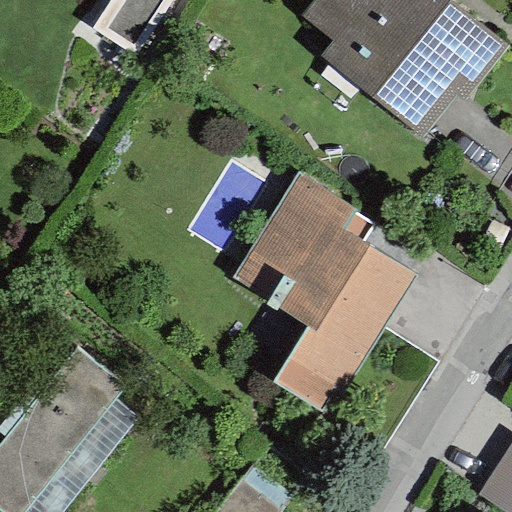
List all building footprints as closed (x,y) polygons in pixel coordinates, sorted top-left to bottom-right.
[(108,0),(89,29),(131,58),(170,0),(108,0)] [(314,0),(301,15),(331,42),(317,56),(418,140),(455,96),(463,103),(508,46),(451,0),(314,0)] [(355,211),(296,173),(229,279),(306,329),(272,382),(325,416),(415,276),(362,242),(372,226),(353,214),(355,211)] [(5,437),(0,442),(0,511),(23,511),(24,511),(114,399),(126,385),(78,346),(34,401),(5,437)] [(0,423),(0,432),(5,437),(34,401),(24,394),(0,423)] [(114,399),(24,511),(62,511),(138,418),(114,399)] [(511,511),(511,440),(477,495),(502,511),(511,511)] [(239,479),(279,511),(292,495),(252,463),(239,479)] [(239,479),(212,511),(278,511),(279,511),(239,479)]
